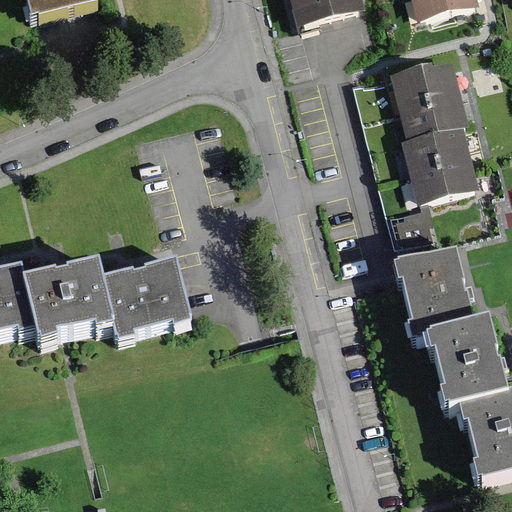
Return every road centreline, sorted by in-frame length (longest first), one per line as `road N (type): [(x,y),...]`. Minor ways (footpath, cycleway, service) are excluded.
road 1 (residential): [(249,57),(361,511)]
road 2 (residential): [(249,57),(0,155)]
